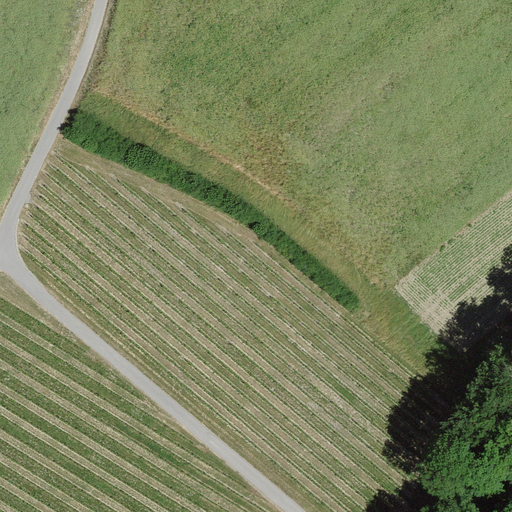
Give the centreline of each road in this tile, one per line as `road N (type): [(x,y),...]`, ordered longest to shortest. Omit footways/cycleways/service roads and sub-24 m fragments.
road 1 (track): [(0,257),(302,511)]
road 2 (track): [(101,0),(70,93),(0,242)]
